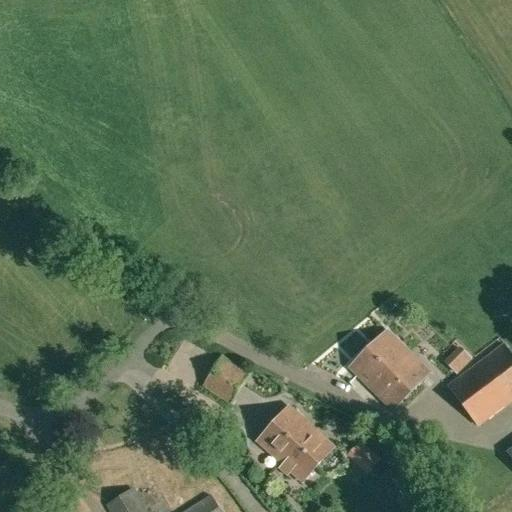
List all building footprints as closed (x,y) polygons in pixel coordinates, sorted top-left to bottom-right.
[(392,411),(429,374),(386,331),(348,368),(392,411)] [(478,427),(511,401),(511,354),(504,344),(446,385),(478,427)] [(248,375),(221,357),(203,386),(230,403),(248,375)] [(333,450),(289,407),(257,442),(300,484),(333,450)] [(145,511),(133,490),(107,507),(110,511),(145,511)] [(221,511),(211,495),(184,511),(221,511)]
